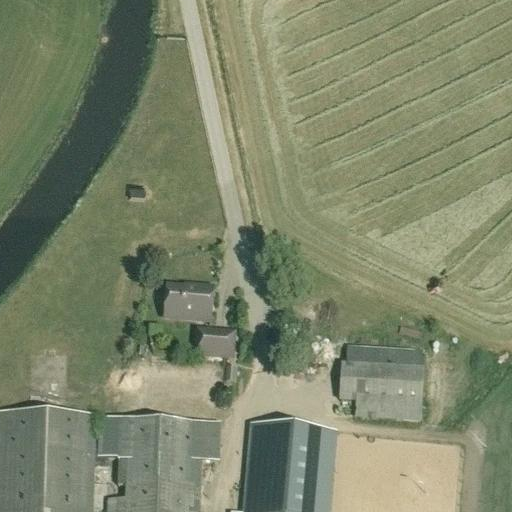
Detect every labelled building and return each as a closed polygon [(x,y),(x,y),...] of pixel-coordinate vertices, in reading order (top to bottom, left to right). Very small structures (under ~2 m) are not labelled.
[(193,291),(168,289),(165,319),(211,323),(214,290),(193,288),(193,291)] [(196,357),(231,360),(234,337),(198,333),(196,357)] [(421,406),(423,370),(423,354),(346,350),(345,367),(343,366),(341,402),(355,403),(353,422),(420,426),(421,406)] [(222,421),(191,422),(192,455),(223,454),(222,421)] [(251,428),(244,511),(328,511),(335,434),(251,428)]
